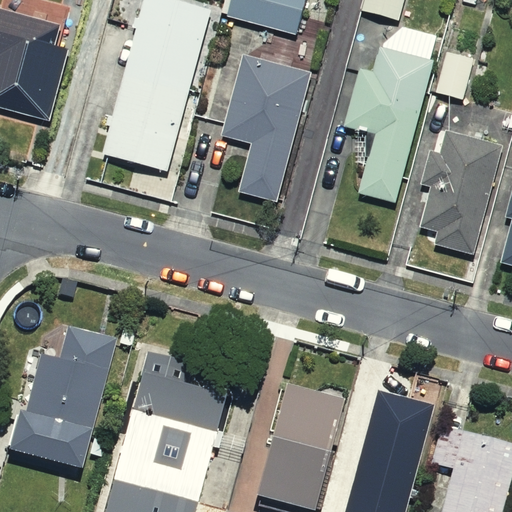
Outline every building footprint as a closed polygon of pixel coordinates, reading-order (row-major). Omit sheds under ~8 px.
[(201,5),(178,0),(104,0),(99,21),(126,28),(96,153),(161,169),(201,5)] [(302,0),(220,0),(217,15),(294,34),(302,0)] [(401,0),(354,0),(353,5),(397,17),(401,0)] [(0,106),(43,117),(61,42),(50,40),(54,25),(0,11),(0,106)] [(426,57),(370,47),(367,64),(352,62),(341,128),(353,130),(349,156),(357,157),(352,190),(395,197),(426,57)] [(471,54),(443,47),(430,94),(459,102),(471,54)] [(301,70),(236,54),(216,132),(245,139),(234,184),(270,194),(301,70)] [(508,148),(450,126),(440,151),(429,147),(417,178),(431,184),(418,218),(433,224),(426,241),(466,256),(508,148)] [(511,163),(499,214),(507,216),(495,265),(511,269),(511,163)] [(85,467),(118,339),(69,327),(60,358),(43,354),(28,411),(21,409),(11,448),(85,467)] [(200,363),(146,349),(104,511),(226,511),(227,510),(198,503),(226,394),(194,385),(200,363)] [(308,511),(337,392),(272,377),(243,497),(306,511),(308,511)] [(406,511),(435,405),(378,389),(344,511),(406,511)] [(503,511),(511,478),(511,442),(441,424),(431,463),(453,468),(441,511),(503,511)]
